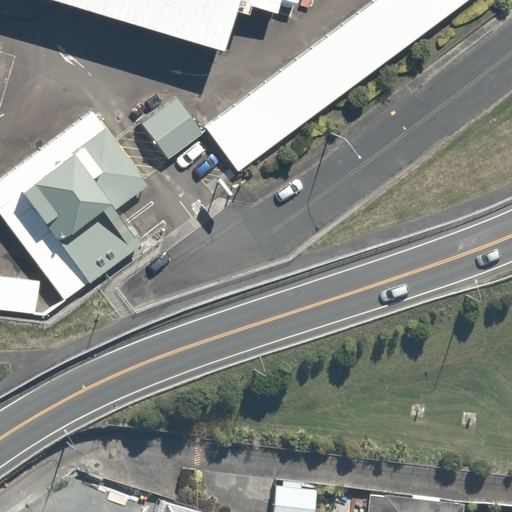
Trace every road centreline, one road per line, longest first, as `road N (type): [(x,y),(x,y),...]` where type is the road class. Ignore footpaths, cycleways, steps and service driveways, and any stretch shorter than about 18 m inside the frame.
road 1 (secondary): [(511,236),(165,354),(0,439)]
road 2 (residential): [(511,490),(151,445),(84,451),(45,465),(0,501)]
